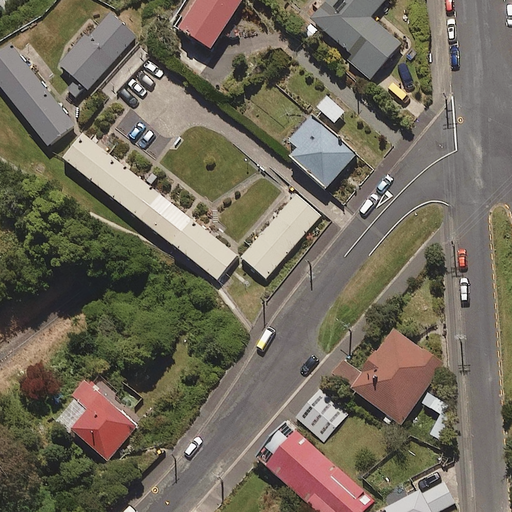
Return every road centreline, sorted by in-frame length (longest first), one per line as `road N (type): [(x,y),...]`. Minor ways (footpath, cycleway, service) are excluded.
road 1 (residential): [(160,511),(261,395),(301,319),(391,199),(489,118)]
road 2 (residential): [(497,511),(476,219),(489,118)]
